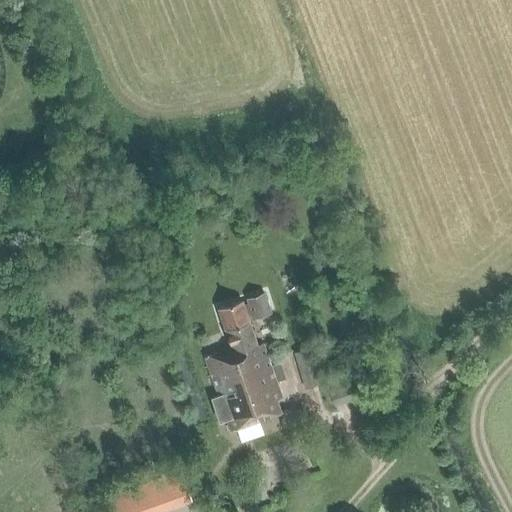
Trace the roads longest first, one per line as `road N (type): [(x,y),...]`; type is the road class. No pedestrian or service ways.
road 1 (track): [(325,435),(442,378),(461,351),(511,313)]
road 2 (track): [(442,378),(425,415),(343,511)]
